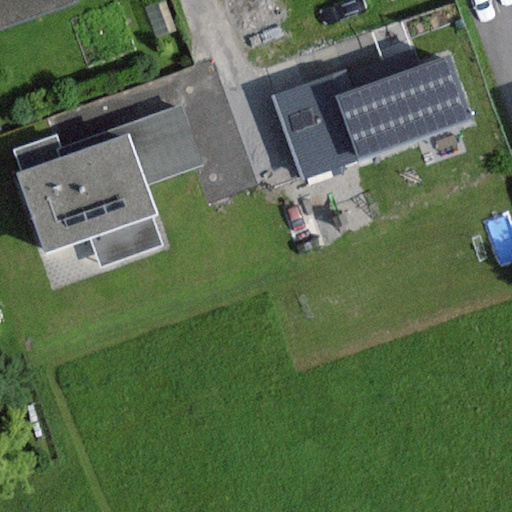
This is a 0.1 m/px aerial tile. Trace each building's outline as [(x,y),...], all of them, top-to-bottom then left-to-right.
[(0,0),(0,5),(6,23),(71,0),(0,0)] [(471,117),(446,52),(331,94),(356,160),(471,117)] [(160,182),(214,163),(192,103),(132,124),(136,134),(142,132),(160,182)] [(3,107),(0,108),(0,130),(10,127),(3,107)] [(136,134),(27,173),(56,255),(171,214),(160,182),(142,132),(136,134)]
